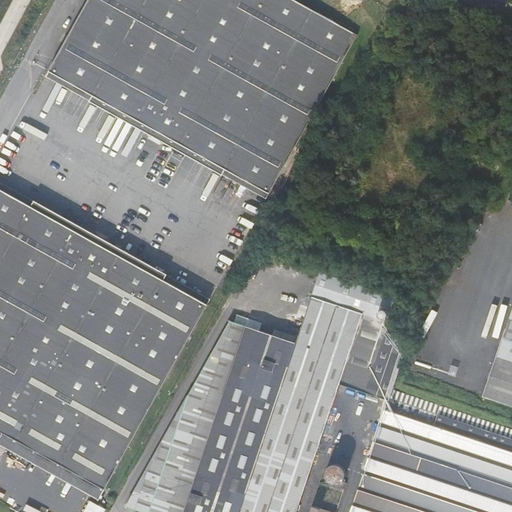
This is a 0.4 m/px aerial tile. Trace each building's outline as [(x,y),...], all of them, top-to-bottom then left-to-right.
[(83,0),(44,71),(261,195),(353,35),(292,0),(83,0)] [(204,299),(160,274),(152,270),(0,183),(0,427),(98,483),(204,299)] [(152,270),(160,274),(174,249),(166,244),(152,270)] [(237,353),(223,396),(182,511),(293,511),(362,315),(311,296),(294,345),(244,326),(237,353)] [(511,303),(497,346),(480,393),(511,403),(511,303)] [(144,511),(182,511),(223,396),(237,353),(244,326),(227,322),(191,385),(125,504),(144,511)] [(511,511),(511,426),(498,422),(393,385),(405,350),(408,339),(385,331),(367,384),(390,392),(349,511),(511,511)] [(345,464),(327,465),(328,482),(346,481),(345,464)] [(103,511),(106,507),(90,499),(83,511),(103,511)]
